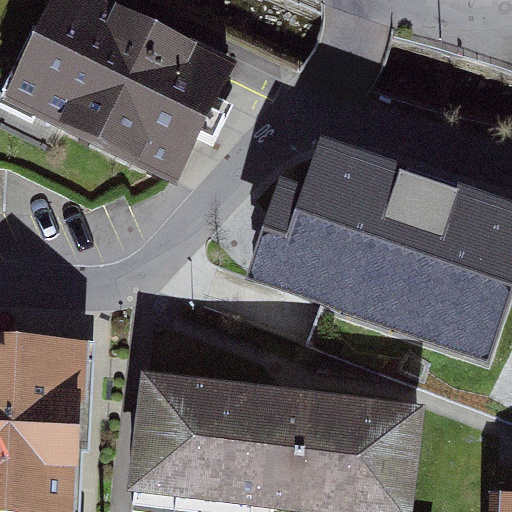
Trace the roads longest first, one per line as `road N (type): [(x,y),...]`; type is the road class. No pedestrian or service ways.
road 1 (residential): [(0,282),(133,289),(275,136),(327,100)]
road 2 (residential): [(327,100),(511,166)]
road 3 (residential): [(511,11),(459,15),(369,0)]
